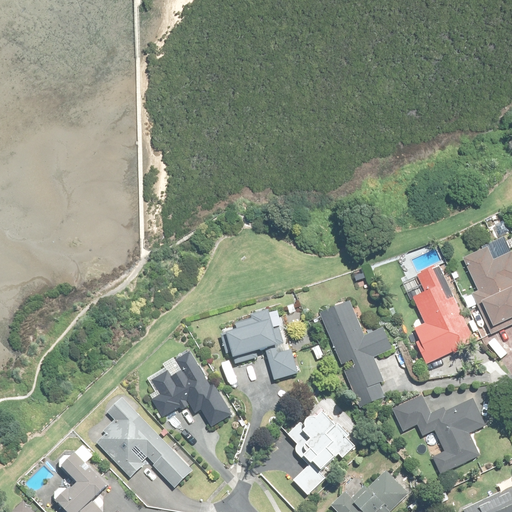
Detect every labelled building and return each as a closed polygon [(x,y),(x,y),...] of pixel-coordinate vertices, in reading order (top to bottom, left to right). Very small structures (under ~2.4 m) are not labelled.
[(490,246),(459,260),(493,334),(511,325),(511,248),(495,256),(490,246)] [(427,362),(476,340),(441,262),(417,272),(425,290),(414,295),(425,319),(411,326),(427,362)] [(353,299),(322,312),(342,362),(354,358),(357,365),(345,370),(360,407),(387,397),(380,381),(385,379),(375,355),(394,347),(385,323),(366,330),(353,299)] [(254,316),(228,323),(238,361),(269,353),(276,379),(300,373),(292,347),(280,350),(278,342),(283,341),(278,325),(274,326),(268,306),(252,310),(254,316)] [(167,367),(149,377),(156,389),(152,392),(167,418),(188,405),(194,414),(203,409),(213,426),(238,411),(219,379),(214,382),(193,346),(164,363),(167,367)] [(428,393),(394,407),(403,429),(421,422),(426,434),(437,430),(445,449),(433,453),(441,471),(480,456),(470,432),(488,425),(476,394),(435,410),(428,393)] [(195,470),(124,395),(108,409),(115,417),(105,426),(108,430),(97,441),(130,477),(149,459),(176,487),(195,470)] [(292,479),(310,496),(363,441),(321,402),(302,422),(313,432),(296,450),(308,462),(292,479)] [(90,457),(80,446),(64,462),(79,478),(59,496),(74,511),(105,511),(93,498),(108,484),(87,460),(90,457)] [(395,511),(414,492),(386,467),(358,498),(346,487),(331,504),(339,511),(395,511)] [(511,511),(511,485),(464,509),(465,511),(511,511)]
